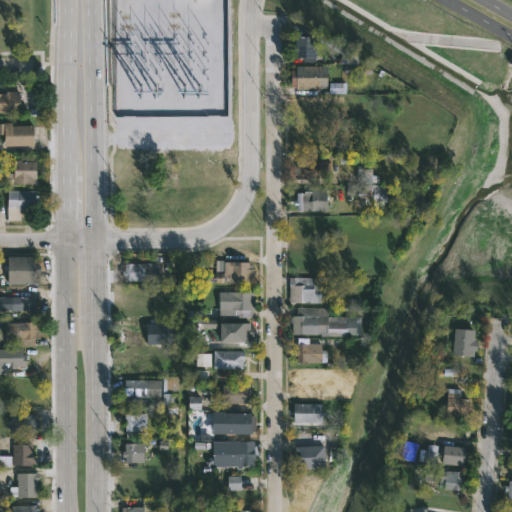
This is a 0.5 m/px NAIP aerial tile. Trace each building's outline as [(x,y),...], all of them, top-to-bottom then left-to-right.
[(315,30),(405,84),(402,89),(372,71),(342,73),(340,66),(335,61),(340,54),(311,36),(315,30)] [(311,37),(312,56),(294,56),(294,49),(292,50),(292,45),(294,45),(294,38),(311,37)] [(317,65),(325,66),(325,86),(318,86),(318,89),(293,89),(293,86),(288,86),(288,71),(293,71),(293,65),(317,65)] [(329,84),(330,93),(345,93),(345,83),(329,84)] [(22,91),(21,113),(0,112),(0,94),(7,94),(7,91),(22,91)] [(329,95),(355,97),(355,102),(325,104),(325,109),(312,109),(312,119),(294,119),(293,106),(294,106),(294,100),(316,100),(316,95),(329,95)] [(0,123),(14,123),(14,126),(36,126),(36,146),(7,146),(6,135),(0,135),(0,123)] [(311,132),(311,141),(316,141),(316,138),(320,139),(320,141),(330,141),(330,151),(297,150),(297,144),(295,144),(297,132),(311,132)] [(23,159),(23,162),(38,162),(38,186),(0,186),(0,173),(16,173),(16,159),(23,159)] [(330,160),(330,179),(296,181),(296,175),(294,175),(293,167),(298,167),(298,162),(330,160)] [(382,185),(382,188),(384,188),(384,202),(381,202),(381,211),(371,211),(371,202),(369,202),(369,200),(354,200),(355,194),(344,194),(344,185),(382,185)] [(310,190),(310,193),(328,191),(329,211),(297,210),(295,200),(297,200),(297,193),(302,193),(302,190),(310,190)] [(37,201),(37,209),(22,209),(22,220),(8,220),(9,192),(37,192),(37,201)] [(39,256),(39,283),(10,283),(10,276),(7,276),(7,270),(10,270),(10,255),(39,256)] [(225,259),(225,261),(248,261),(249,267),(251,268),(251,276),(248,276),(248,282),(205,282),(205,273),(223,273),(223,271),(215,271),(215,259),(225,259)] [(147,263),(147,266),(162,266),(162,281),(125,280),(125,275),(123,275),(123,269),(126,270),(126,262),(147,263)] [(323,302),(291,302),(291,276),(323,276),(323,302)] [(230,288),(230,291),(254,291),(254,310),(249,317),(218,317),(218,292),(221,292),(221,288),(230,288)] [(38,308),(13,308),(13,295),(38,296),(38,308)] [(327,310),(327,316),(355,316),(354,335),(289,334),(289,314),(295,314),(295,307),(327,308),(327,310)] [(216,318),(216,322),(248,322),(248,327),(251,327),(251,335),(248,335),(248,341),(215,341),(215,327),(195,327),(195,318),(216,318)] [(37,345),(8,345),(8,321),(42,321),(42,338),(37,338),(37,345)] [(144,326),(168,326),(167,345),(144,344),(144,326)] [(474,347),(474,349),(470,349),(470,356),(449,354),(450,327),(472,329),(471,338),(474,339),(474,347)] [(321,348),(321,362),(294,362),(293,351),(296,351),(294,344),(296,344),(296,343),(321,343),(321,348)] [(0,348),(26,348),(26,354),(29,354),(29,365),(0,365),(0,348)] [(243,359),(242,360),(241,368),(211,367),(211,350),(243,351),(243,359)] [(210,366),(210,353),(196,353),(195,366),(210,366)] [(175,376),(174,406),(164,406),(165,396),(124,396),(124,384),(127,384),(127,379),(163,379),(163,376),(175,376)] [(250,384),(250,391),(252,391),(252,396),(251,396),(251,402),(225,403),(225,384),(250,384)] [(467,399),(467,401),(466,401),(465,417),(442,416),(444,387),(458,388),(458,397),(466,397),(466,399),(467,399)] [(200,409),(200,397),(188,396),(188,409),(200,409)] [(325,403),(324,422),(296,422),(296,403),(325,403)] [(141,436),(123,437),(122,414),(144,413),(145,431),(141,431),(141,436)] [(38,416),(38,419),(41,419),(41,427),(38,427),(38,433),(13,433),(13,424),(9,424),(9,419),(13,419),(13,414),(38,414),(38,416)] [(251,414),(251,422),(253,422),(253,427),(251,427),(251,433),(223,433),(223,416),(251,414)] [(252,440),(252,447),(256,447),(255,466),(244,466),(244,468),(239,468),(238,465),(214,466),(214,441),(252,440)] [(401,459),(412,460),(414,442),(403,441),(401,459)] [(34,444),(34,450),(36,450),(37,462),(33,462),(33,465),(14,465),(14,443),(34,443),(34,444)] [(142,447),(142,462),(123,463),(123,457),(120,457),(120,451),(123,451),(123,443),(142,443),(142,447)] [(419,449),(418,461),(436,462),(437,445),(427,444),(427,450),(419,449)] [(464,450),(463,460),(461,460),(460,465),(440,464),(440,459),(442,460),(442,458),(438,457),(439,444),(462,447),(462,450),(464,450)] [(323,467),(293,469),(291,447),(322,445),(323,467)] [(0,455),(13,455),(13,466),(0,465),(0,455)] [(459,471),(458,483),(452,483),(451,489),(439,488),(440,482),(436,482),(437,469),(459,471)] [(434,472),(425,471),(424,480),(434,481),(434,472)] [(39,481),(39,497),(10,496),(10,486),(18,486),(18,473),(42,472),(42,481),(39,481)] [(227,490),(240,490),(240,476),(228,476),(227,490)] [(511,480),(511,498),(504,498),(505,492),(501,491),(501,485),(505,485),(505,480),(511,480)]
